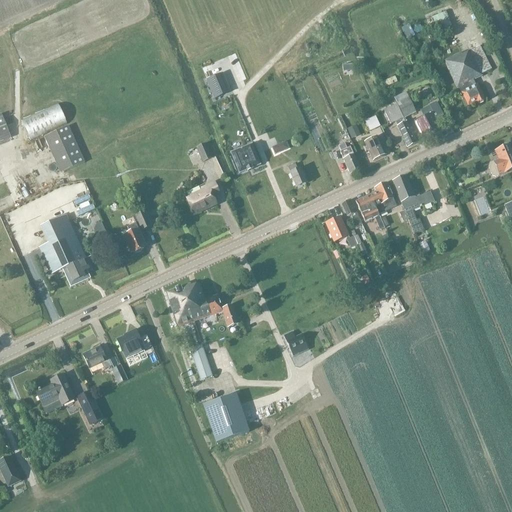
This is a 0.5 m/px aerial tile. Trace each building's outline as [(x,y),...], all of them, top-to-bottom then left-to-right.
[(454,30),(446,13),(433,18),(440,36),(454,30)] [(462,55),(461,53),(443,62),(456,89),(458,88),(461,93),(458,95),(465,108),(475,103),(476,105),(478,104),(480,105),(483,103),(483,101),(485,100),(477,85),(476,86),(474,81),(482,77),(481,75),(491,70),(479,46),(462,55)] [(222,74),(207,81),(214,99),(230,93),(222,74)] [(409,98),(397,104),(405,119),(417,113),(409,98)] [(383,111),(390,126),(403,120),(396,105),(383,111)] [(429,107),(420,112),(423,118),(414,123),(421,137),(440,127),(429,107)] [(24,124),(31,140),(67,125),(59,108),(24,124)] [(0,115),(0,142),(10,138),(1,115),(0,115)] [(364,120),(369,131),(379,126),(374,116),(364,120)] [(396,127),(407,149),(417,144),(406,122),(396,127)] [(45,138),(61,174),(84,163),(68,127),(45,138)] [(346,129),(350,137),(355,135),(351,127),(346,129)] [(364,144),(372,161),(385,155),(376,138),(364,144)] [(206,144),(196,148),(203,163),(213,159),(206,144)] [(339,152),(349,175),(360,170),(350,148),(346,149),(344,145),(339,148),(341,152),(339,152)] [(230,154),(229,154),(230,155),(238,174),(238,175),(239,175),(239,174),(246,171),(246,172),(251,171),(251,169),(258,166),(258,167),(259,166),(259,165),(258,166),(251,147),(250,146),(230,154)] [(490,164),(488,168),(491,176),(496,178),(506,173),(504,168),(511,165),(511,151),(510,146),(508,146),(504,146),(502,148),(502,149),(495,152),(498,160),(493,162),(490,164)] [(289,174),(296,189),(307,184),(300,169),(297,170),(295,165),(288,168),(290,174),(289,174)] [(406,176),(392,182),(400,201),(402,206),(405,214),(434,203),(430,193),(420,197),(419,195),(414,197),(406,176)] [(211,196),(218,193),(214,184),(202,190),(203,192),(187,200),(194,215),(201,212),(200,210),(214,203),(211,196)] [(379,216),(397,208),(393,199),(386,184),(375,189),(376,193),(371,195),(376,207),(375,207),(379,216)] [(23,198),(27,196),(22,187),(18,189),(23,198)] [(356,202),(365,223),(375,219),(379,217),(379,216),(375,207),(376,207),(371,195),(356,202)] [(342,205),(347,217),(351,215),(357,228),(362,225),(357,213),(351,200),(342,205)] [(145,212),(133,218),(136,224),(139,233),(140,232),(151,227),(146,215),(145,212)] [(32,250),(24,233),(29,231),(21,214),(5,221),(21,255),(32,250)] [(414,214),(407,217),(414,235),(424,230),(420,220),(417,221),(414,214)] [(48,245),(39,249),(51,275),(65,268),(72,283),(85,277),(83,272),(90,270),(85,260),(86,259),(66,217),(41,228),(48,245)] [(326,224),(334,243),(349,236),(340,217),(326,224)] [(380,219),(375,221),(380,231),(384,229),(380,219)] [(129,234),(122,237),(129,254),(132,252),(133,255),(135,254),(137,255),(141,253),(142,251),(143,250),(142,248),(146,247),(140,232),(139,233),(136,224),(126,228),(129,234)] [(358,236),(353,238),(355,241),(356,241),(358,246),(357,246),(362,257),(369,254),(364,243),(362,244),(358,236)] [(347,240),(351,249),(357,246),(353,238),(347,240)] [(419,244),(424,254),(430,252),(426,241),(419,244)] [(190,285),(166,293),(177,328),(223,312),(222,310),(217,296),(204,300),(199,284),(191,287),(190,285)] [(223,312),(228,328),(239,324),(232,306),(222,310),(223,312)] [(136,354),(145,350),(151,347),(146,336),(139,339),(135,331),(128,334),(128,335),(117,341),(122,353),(134,348),(136,354)] [(293,333),(283,337),(293,357),(296,356),(308,350),(302,335),(295,338),(293,333)] [(202,346),(190,350),(201,381),(212,377),(202,346)] [(102,364),(105,370),(112,367),(109,360),(106,361),(100,347),(83,355),(89,370),(102,364)] [(112,370),(118,385),(127,381),(121,366),(112,370)] [(52,385),(36,393),(44,409),(60,401),(62,406),(75,400),(63,376),(51,382),(52,385)] [(77,398),(90,425),(103,419),(90,392),(77,398)] [(204,406),(216,440),(217,444),(249,433),(236,395),(204,406)] [(0,461),(0,469),(9,488),(22,482),(10,457),(0,461)]
